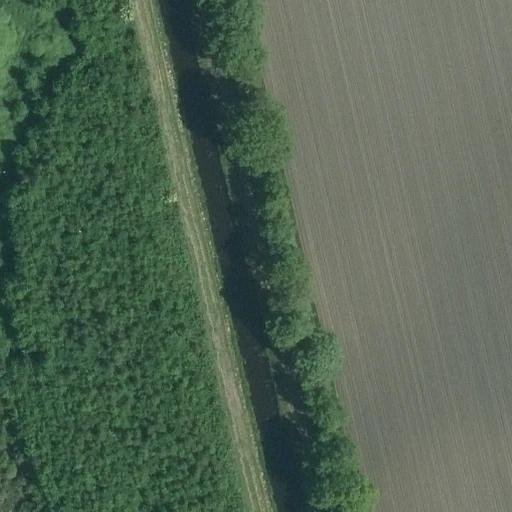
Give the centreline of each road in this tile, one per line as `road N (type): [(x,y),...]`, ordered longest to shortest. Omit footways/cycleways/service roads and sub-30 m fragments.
road 1 (track): [(139,0),(259,511)]
road 2 (track): [(194,0),(314,511)]
